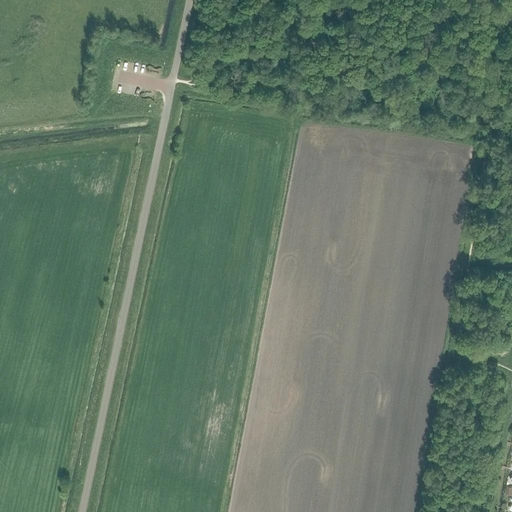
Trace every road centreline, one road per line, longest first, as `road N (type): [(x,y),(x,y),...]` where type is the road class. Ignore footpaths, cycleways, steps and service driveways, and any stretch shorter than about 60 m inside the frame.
road 1 (unclassified): [(82,511),(189,0)]
road 2 (unknown): [(166,109),(0,130)]
